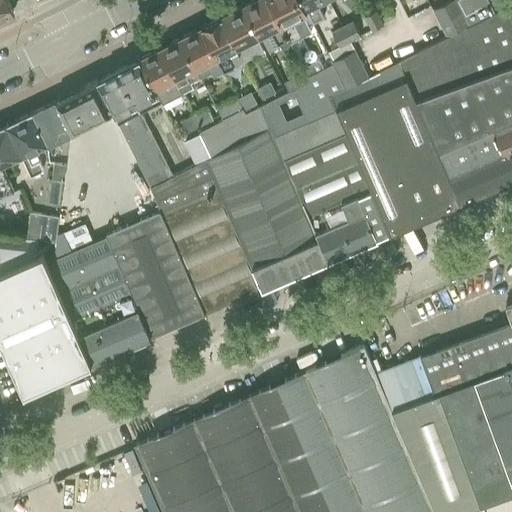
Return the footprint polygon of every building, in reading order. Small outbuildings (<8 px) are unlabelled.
[(0,0),(0,21),(15,14),(7,0),(0,0)] [(266,0),(252,0),(241,6),(250,24),(257,37),(260,36),(267,48),(277,43),(282,52),(290,48),(288,43),(282,33),(266,0)] [(300,0),(266,0),(288,43),(310,32),(303,18),(305,17),(304,15),(307,13),(300,0)] [(300,0),(307,13),(312,23),(323,18),(316,4),(324,0),(300,0)] [(451,0),(432,10),(438,22),(462,9),(456,0),(451,0)] [(456,0),(462,9),(469,24),(495,11),(489,0),(488,0),(456,0)] [(495,11),(511,1),(511,0),(489,0),(495,11)] [(511,1),(495,11),(469,24),(445,37),(399,60),(414,97),(511,63),(511,45),(511,44),(511,1)] [(237,8),(219,17),(235,48),(236,48),(242,61),(253,55),(253,54),(263,49),(257,37),(250,24),(241,6),(237,8)] [(376,9),(363,15),(370,30),(383,23),(376,9)] [(438,22),(445,37),(469,24),(462,9),(438,22)] [(219,17),(200,26),(223,71),(242,61),(236,48),(235,48),(219,17)] [(353,20),(341,26),(343,29),(349,41),(361,35),(355,23),(353,20)] [(200,26),(179,37),(196,68),(200,76),(201,77),(209,73),(210,72),(211,72),(213,76),(223,71),(200,26)] [(341,26),(332,31),(333,34),(339,46),(349,41),(343,29),(341,26)] [(179,37),(158,48),(181,92),(192,87),(189,82),(200,76),(196,68),(179,37)] [(158,48),(137,58),(152,86),(154,90),(156,93),(157,95),(161,103),(161,104),(182,94),(181,92),(158,48)] [(345,87),(367,76),(354,49),(332,60),(345,87)] [(137,63),(120,71),(140,112),(156,104),(153,97),(157,95),(156,93),(154,90),(152,86),(137,58),(135,59),(137,63)] [(319,59),(302,68),(303,71),(306,76),(323,68),(319,59)] [(345,87),(328,95),(333,104),(334,108),(352,147),(352,148),(353,151),(370,191),(388,231),(389,230),(389,232),(458,203),(459,202),(446,171),(440,158),(439,156),(440,156),(414,97),(410,87),(406,77),(402,70),(399,60),(367,76),(345,87)] [(511,63),(414,97),(440,156),(511,124),(511,63)] [(149,187),(150,187),(172,176),(172,175),(141,113),(140,112),(120,71),(98,82),(96,79),(95,79),(149,187)] [(303,71),(289,78),(294,87),(308,80),(306,76),(303,71)] [(94,80),(83,86),(56,101),(71,132),(110,111),(94,80)] [(269,82),(256,88),(261,99),(274,92),(269,82)] [(237,98),(241,107),(242,109),(243,109),(256,102),(251,93),(250,91),(237,98)] [(237,98),(224,105),(228,113),(241,107),(237,98)] [(55,101),(29,112),(44,143),(44,144),(47,143),(47,144),(69,134),(69,133),(55,101)] [(326,260),(272,134),(269,127),(259,105),(244,112),(242,109),(199,130),(212,155),(204,159),(260,288),(326,260)] [(206,108),(193,115),(198,127),(212,120),(206,108)] [(272,134),(326,260),(376,238),(375,236),(388,231),(370,191),(353,151),(352,148),(352,147),(334,108),(272,134)] [(29,112),(5,122),(20,156),(21,155),(30,175),(43,169),(34,149),(44,144),(44,143),(29,112)] [(193,115),(180,121),(186,133),(198,127),(193,115)] [(0,197),(13,192),(1,164),(10,160),(20,156),(5,122),(0,124),(0,197)] [(511,124),(440,156),(439,156),(440,158),(446,171),(459,202),(511,179),(511,124)] [(150,187),(159,209),(203,313),(205,312),(204,310),(258,286),(259,289),(260,288),(204,159),(172,175),(172,176),(150,187)] [(53,163),(51,179),(62,180),(65,165),(53,163)] [(148,337),(203,313),(159,209),(105,233),(105,235),(103,236),(148,337)] [(29,211),(25,238),(37,239),(55,242),(59,216),(29,211)] [(22,391),(90,362),(51,271),(37,239),(0,234),(0,346),(0,347),(2,346),(22,391)] [(90,362),(148,337),(103,236),(53,257),(51,271),(90,362)] [(510,321),(375,372),(390,408),(433,393),(511,363),(511,300),(503,304),(510,321)] [(435,511),(390,408),(375,372),(363,344),(134,443),(163,511),(435,511)] [(511,363),(433,393),(390,408),(435,511),(457,511),(479,504),(511,491),(511,363)] [(511,511),(511,491),(479,504),(457,511),(511,511)]
